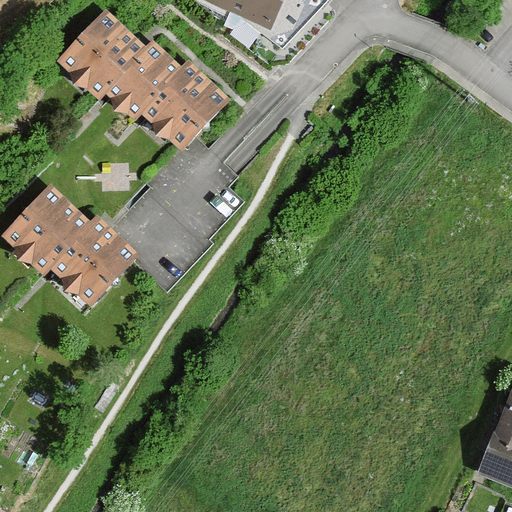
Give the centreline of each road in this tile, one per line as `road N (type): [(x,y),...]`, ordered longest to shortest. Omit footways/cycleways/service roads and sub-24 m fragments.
road 1 (track): [(46,511),(290,138),(298,113)]
road 2 (residential): [(149,240),(359,25),(394,24),(427,35),(511,92)]
